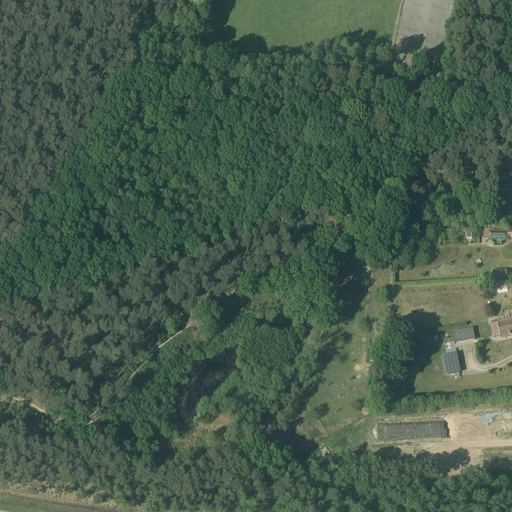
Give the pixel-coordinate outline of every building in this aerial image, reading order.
[(508,151),(504,135),(495,137),(496,142),(499,152),(499,153),(508,151)] [(501,339),(511,336),(511,320),(490,325),(492,337),(500,335),(501,339)] [(453,333),(455,344),(475,340),(473,329),(453,333)] [(456,356),(443,358),(447,378),(460,375),(456,356)] [(410,431),(410,420),(385,419),(385,430),(410,431)]
